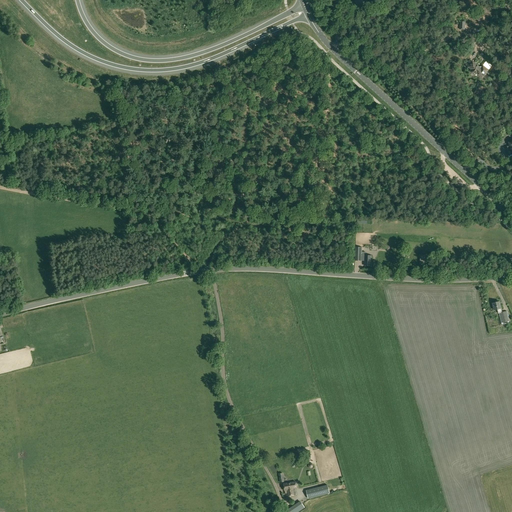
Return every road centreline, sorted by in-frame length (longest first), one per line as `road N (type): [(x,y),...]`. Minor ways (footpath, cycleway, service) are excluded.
road 1 (unclassified): [(0,314),(206,269),(511,276)]
road 2 (motorway): [(19,0),(81,53),(139,71),(198,64),(308,14)]
road 3 (tertiary): [(511,218),(331,48),(308,14)]
road 4 (motorway): [(304,5),(220,46),(152,60),(106,44),(77,0)]
road 5 (track): [(281,511),(280,489),(224,388),(212,269)]
road 6 (track): [(224,221),(345,238),(351,275)]
road 7 (track): [(0,187),(150,210)]
